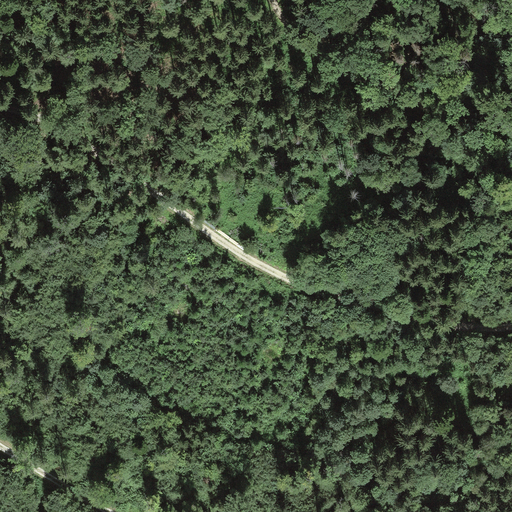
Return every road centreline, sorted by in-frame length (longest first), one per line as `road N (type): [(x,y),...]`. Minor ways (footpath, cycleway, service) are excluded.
road 1 (track): [(511,326),(469,328),(315,289),(252,262),(35,112),(0,107)]
road 2 (track): [(273,0),(298,35),(361,84),(409,101),(511,99)]
road 3 (track): [(0,443),(107,511)]
